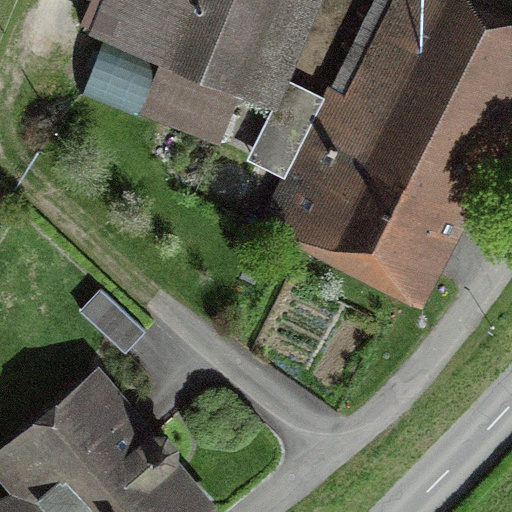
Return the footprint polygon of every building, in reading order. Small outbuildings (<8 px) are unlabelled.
[(96,0),(85,29),(173,63),(157,106),(211,127),(225,92),(254,104),(295,0),(96,0)] [(445,0),(385,0),(277,214),(399,287),(426,231),(511,69),(511,17),(493,9),(480,21),(445,0)] [(77,318),(125,364),(147,342),(99,295),(77,318)] [(16,511),(179,511),(150,473),(158,467),(157,452),(146,443),(129,442),(109,415),(100,417),(83,393),(4,450),(11,459),(0,467),(0,489),(2,493),(16,511)] [(0,511),(16,511),(2,493),(0,494),(0,511)]
